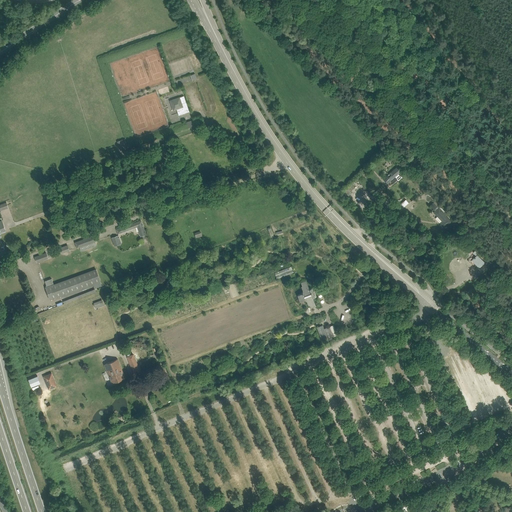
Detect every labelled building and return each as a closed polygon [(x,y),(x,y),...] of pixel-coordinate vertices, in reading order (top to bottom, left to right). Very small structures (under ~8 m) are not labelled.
[(184,96),(180,97),(170,101),(173,110),(176,109),(179,116),(189,112),(184,96)] [(126,139),(117,141),(119,150),(127,148),(126,139)] [(387,184),(391,181),(394,184),(397,180),(395,177),(399,174),(400,176),(404,173),(398,166),(383,179),(387,184)] [(64,195),(58,203),(62,206),(68,199),(64,195)] [(400,204),(402,208),(409,203),(406,199),(400,204)] [(438,208),(433,212),(441,221),(439,223),(444,228),(451,221),(438,208)] [(127,225),(116,229),(118,234),(129,230),(137,227),(141,236),(146,235),(142,225),(143,225),(142,225),(141,221),(127,226),(127,225)] [(96,235),(74,242),(77,248),(98,240),(96,235)] [(70,251),(67,245),(54,250),(56,256),(70,251)] [(46,253),(34,257),(36,262),(48,258),(46,253)] [(478,255),(472,260),(479,268),(485,263),(478,255)] [(274,272),(277,278),(294,272),(291,266),(274,272)] [(47,285),(47,287),(46,288),(50,299),(100,282),(96,270),(54,285),(52,279),(45,281),(46,286),(47,285)] [(302,284),(302,288),(303,292),(302,292),(301,294),(297,295),(298,297),(298,298),(299,299),(299,300),(300,302),(304,300),(306,301),(308,304),(311,307),(315,306),(312,298),(316,297),(316,296),(313,289),(312,288),(309,290),(306,282),(302,284)] [(94,303),(96,309),(104,306),(102,300),(94,303)] [(317,327),(320,336),(322,341),(333,337),(329,327),(324,329),(322,325),(317,327)] [(133,354),(127,357),(134,374),(140,371),(133,354)] [(118,359),(104,365),(112,383),(125,378),(118,359)] [(49,389),(53,387),(51,383),(55,382),(51,374),(44,377),(49,389)]
